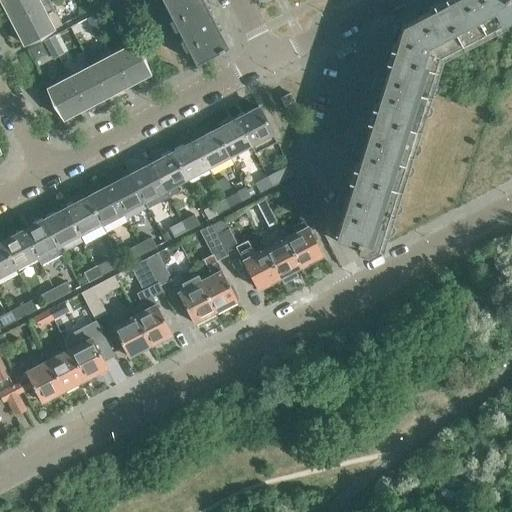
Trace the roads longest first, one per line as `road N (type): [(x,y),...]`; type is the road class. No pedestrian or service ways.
road 1 (residential): [(511,205),(302,327),(0,478)]
road 2 (residential): [(44,171),(269,60)]
road 3 (residential): [(348,172),(335,146),(385,23),(376,4)]
road 4 (residential): [(269,60),(376,4)]
